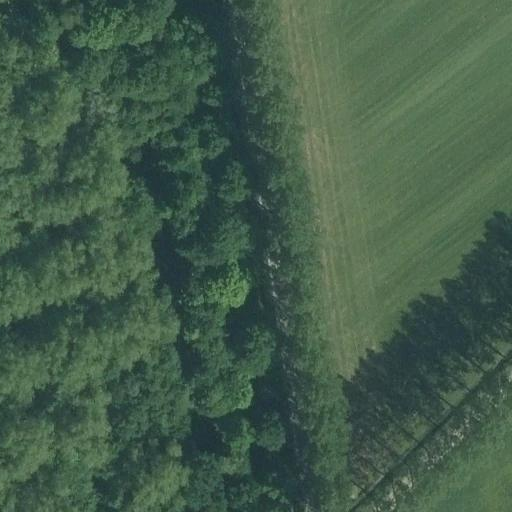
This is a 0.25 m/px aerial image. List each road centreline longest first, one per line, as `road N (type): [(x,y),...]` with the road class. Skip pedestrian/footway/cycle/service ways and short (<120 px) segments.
road 1 (unclassified): [(315,511),(238,0)]
road 2 (track): [(511,368),(364,511)]
